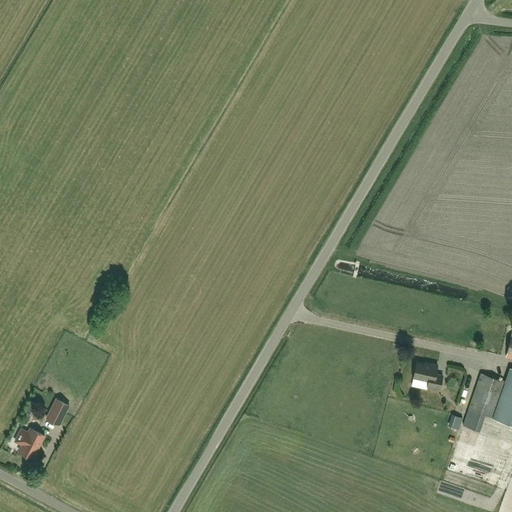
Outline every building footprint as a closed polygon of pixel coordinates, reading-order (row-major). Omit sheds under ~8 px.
[(430,365),(417,362),(413,377),(428,381),(427,386),(440,389),(443,375),(436,373),(437,364),(430,363),(430,365)] [(511,367),(493,417),(511,423),(511,367)] [(469,409),(493,417),(505,381),(481,373),(469,409)] [(59,424),(69,404),(57,398),(47,418),(59,424)] [(21,429),(15,441),(21,445),(18,451),(32,458),(44,436),(29,429),(28,432),(21,429)]
